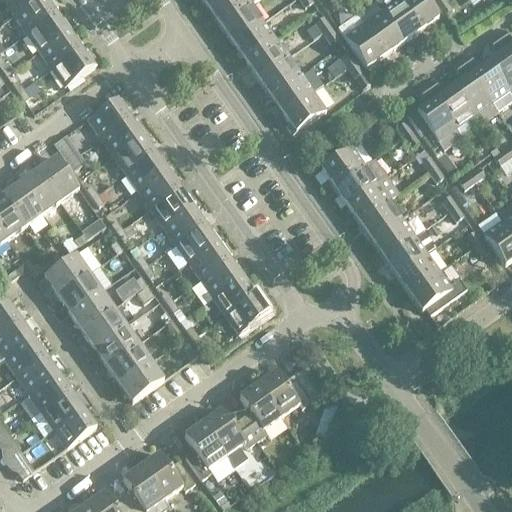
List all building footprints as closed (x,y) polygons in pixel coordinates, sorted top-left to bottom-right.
[(5,0),(1,3),(14,20),(42,0),(5,0)] [(55,9),(48,0),(42,0),(14,20),(26,38),(56,17),(51,11),(55,9)] [(224,0),(199,0),(208,12),(224,0)] [(259,0),(224,0),(208,12),(220,29),(250,8),(260,1),(259,0)] [(312,6),(307,0),(299,0),(298,1),(305,11),(312,6)] [(382,0),(374,6),(381,16),(402,46),(419,34),(398,4),(395,0),(382,0)] [(438,21),(423,0),(403,0),(398,4),(419,34),(438,21)] [(441,0),(430,0),(437,9),(444,4),(441,0)] [(451,14),(444,4),(437,9),(444,19),(451,14)] [(263,26),(250,8),(220,29),(233,47),(263,26)] [(402,46),(381,16),(363,29),(384,59),(402,46)] [(60,23),(56,17),(26,38),(39,56),(71,33),(63,21),(60,23)] [(337,32),(344,42),(366,72),(384,59),(363,29),(362,29),(355,19),(337,32)] [(330,31),(322,21),(315,26),(323,36),(330,31)] [(275,43),(263,26),(233,47),(245,64),(275,43)] [(337,42),(330,31),(323,36),(330,47),(337,42)] [(80,44),(71,33),(39,56),(51,73),(81,53),(76,47),(80,44)] [(509,41),(503,34),(496,39),(503,50),(508,46),(509,41)] [(503,50),(496,39),(488,44),(493,52),(498,53),(503,50)] [(288,61),(275,43),(245,64),(257,82),(288,61)] [(85,58),(81,53),(51,73),(64,92),(97,69),(88,56),(85,58)] [(511,62),(505,53),(488,65),(509,95),(508,96),(511,100),(511,62)] [(354,67),(347,56),(340,61),(347,72),(354,67)] [(473,66),(468,58),(460,64),(468,74),(472,71),(473,66)] [(300,79),(288,61),(257,82),(270,100),(300,79)] [(468,74),(460,64),(453,69),(458,77),(463,78),(468,74)] [(509,95),(488,65),(470,78),(491,108),(492,108),(497,116),(511,105),(511,100),(508,96),(509,95)] [(361,77),(354,67),(347,72),(355,82),(361,77)] [(491,108),(470,78),(452,90),(473,120),(479,129),(497,116),(492,108),(491,108)] [(312,96),(300,79),(270,100),(282,117),(312,96)] [(438,91),(433,83),(425,89),(432,99),(437,96),(438,91)] [(17,84),(12,88),(18,97),(23,93),(17,84)] [(432,99),(425,89),(417,94),(422,102),(428,103),(432,99)] [(473,120),(452,90),(435,102),(456,133),(456,132),(473,120)] [(30,102),(23,93),(18,97),(24,106),(30,102)] [(325,115),(312,96),(282,117),(289,126),(285,128),(292,138),(325,115)] [(87,125),(100,143),(130,122),(126,117),(129,114),(120,102),(87,125)] [(456,133),(435,102),(416,116),(427,130),(424,132),(433,145),(435,143),(443,154),(462,141),(456,132),(456,133)] [(22,115),(15,105),(10,108),(17,118),(22,115)] [(9,111),(0,117),(0,118),(4,125),(14,117),(9,111)] [(134,128),(130,122),(100,143),(113,161),(146,138),(137,126),(134,128)] [(411,136),(404,126),(397,131),(404,141),(411,136)] [(418,147),(411,136),(404,141),(411,152),(418,147)] [(154,150),(146,138),(113,161),(125,178),(155,158),(151,152),(154,150)] [(77,160),(64,141),(54,148),(67,167),(77,160)] [(321,172),(334,191),(364,169),(351,151),(348,153),(346,150),(334,159),(335,162),(321,172)] [(509,162),(504,155),(494,162),(499,169),(509,162)] [(159,164),(155,158),(125,178),(138,196),(170,173),(162,161),(159,164)] [(83,169),(77,160),(67,167),(73,176),(83,169)] [(78,193),(56,161),(37,174),(60,206),(78,193)] [(374,162),(364,169),(334,191),(346,208),(386,180),(374,162)] [(436,172),(429,162),(421,167),(429,177),(436,172)] [(451,167),(444,172),(451,183),(458,177),(451,167)] [(443,182),(436,172),(429,177),(436,187),(443,182)] [(484,179),(479,172),(469,180),(474,187),(484,179)] [(179,185),(170,173),(138,196),(150,214),(180,193),(175,187),(179,185)] [(60,206),(37,174),(20,187),(42,219),(60,206)] [(399,198),(386,180),(346,208),(359,226),(389,205),(399,198)] [(474,187),(469,180),(459,187),(464,194),(474,187)] [(42,219),(20,187),(2,199),(25,231),(42,219)] [(91,189),(86,193),(92,202),(97,198),(91,189)] [(184,199),(180,193),(150,214),(162,231),(195,208),(187,197),(184,199)] [(104,207),(97,198),(92,202),(98,211),(104,207)] [(25,231),(2,199),(0,200),(0,233),(7,244),(25,231)] [(456,211),(448,200),(441,205),(449,215),(456,211)] [(401,222),(389,205),(359,226),(371,243),(401,222)] [(204,220),(195,208),(162,231),(175,249),(205,229),(200,222),(204,220)] [(463,221),(456,211),(449,215),(456,226),(463,221)] [(511,218),(502,226),(511,240),(511,218)] [(414,240),(401,222),(371,243),(384,261),(414,240)] [(116,225),(111,229),(117,237),(122,233),(116,225)] [(511,263),(511,240),(502,226),(483,239),(504,269),(511,263)] [(209,235),(205,229),(175,249),(188,267),(221,244),(212,232),(209,235)] [(91,232),(82,238),(86,244),(95,238),(91,232)] [(129,242),(122,233),(117,237),(123,246),(129,242)] [(480,246),(473,236),(466,241),(474,251),(480,246)] [(86,244),(82,238),(74,244),(78,250),(86,244)] [(426,258),(414,240),(384,261),(396,279),(426,258)] [(229,256),(221,244),(188,267),(200,285),(230,264),(226,258),(229,256)] [(488,256),(480,246),(474,251),(481,261),(488,256)] [(127,263),(121,254),(116,258),(122,267),(127,263)] [(56,257),(47,263),(51,269),(60,262),(56,257)] [(439,275),(426,258),(396,279),(408,296),(439,275)] [(88,278),(75,259),(43,281),(56,300),(88,278)] [(141,260),(136,264),(142,273),(148,269),(141,260)] [(51,269),(47,263),(38,269),(42,275),(51,269)] [(234,270),(230,264),(200,285),(213,302),(245,280),(237,268),(234,270)] [(154,278),(148,269),(142,273),(148,282),(154,278)] [(14,274),(5,280),(9,286),(18,280),(14,274)] [(449,290),(439,275),(408,296),(421,315),(425,313),(430,320),(466,294),(459,283),(449,290)] [(101,295),(88,278),(56,300),(69,318),(101,295)] [(9,286),(5,280),(0,284),(0,291),(0,292),(9,286)] [(254,291),(245,280),(213,302),(225,320),(255,299),(250,294),(254,291)] [(146,290),(140,281),(135,285),(141,293),(146,290)] [(152,298),(146,290),(141,293),(147,302),(152,298)] [(113,313),(101,295),(69,318),(81,335),(113,313)] [(166,296),(161,299),(167,308),(172,304),(166,296)] [(259,305),(255,299),(225,320),(238,339),(271,316),(262,303),(259,305)] [(179,313),(172,304),(167,308),(173,317),(179,313)] [(0,339),(21,325),(8,307),(0,312),(0,339)] [(126,331),(113,313),(81,335),(94,353),(126,331)] [(171,325),(165,316),(159,320),(166,329),(171,325)] [(135,324),(126,331),(94,353),(106,371),(138,348),(148,341),(135,324)] [(33,343),(21,325),(0,339),(0,366),(3,364),(33,343)] [(177,334),(171,325),(166,329),(172,337),(177,334)] [(191,331),(186,335),(192,343),(197,340),(191,331)] [(203,348),(197,340),(192,343),(198,352),(203,348)] [(45,360),(33,343),(3,364),(16,381),(45,360)] [(300,347),(291,354),(296,362),(305,356),(300,347)] [(150,366),(138,348),(106,371),(119,388),(150,366)] [(197,361),(190,352),(184,355),(191,365),(197,361)] [(58,378),(45,360),(16,381),(28,399),(58,378)] [(163,384),(150,366),(119,388),(132,407),(163,384)] [(275,375),(257,388),(280,422),(298,409),(301,413),(311,406),(295,383),(286,390),(275,375)] [(70,396),(58,378),(28,399),(41,417),(70,396)] [(280,422),(257,388),(239,401),(249,416),(240,422),(256,445),(266,438),(263,434),(280,422)] [(83,414),(70,396),(41,417),(53,434),(83,414)] [(96,432),(83,414),(53,434),(66,453),(96,432)] [(220,414),(202,427),(226,460),(229,458),(237,469),(249,461),(241,449),(243,448),(246,452),(256,445),(240,422),(231,429),(220,414)] [(226,460),(202,427),(184,440),(194,454),(185,461),(201,484),(211,477),(208,473),(226,460)] [(9,449),(4,442),(0,445),(0,452),(1,455),(9,449)] [(159,458),(140,471),(164,504),(181,491),(184,496),(194,489),(178,466),(169,472),(159,458)] [(17,476),(22,484),(30,478),(24,471),(17,476)] [(152,511),(164,504),(140,471),(122,484),(132,498),(123,504),(128,511),(152,511)] [(226,504),(220,495),(213,500),(219,509),(226,504)] [(104,496),(85,509),(87,511),(128,511),(123,504),(114,511),(104,496)]
